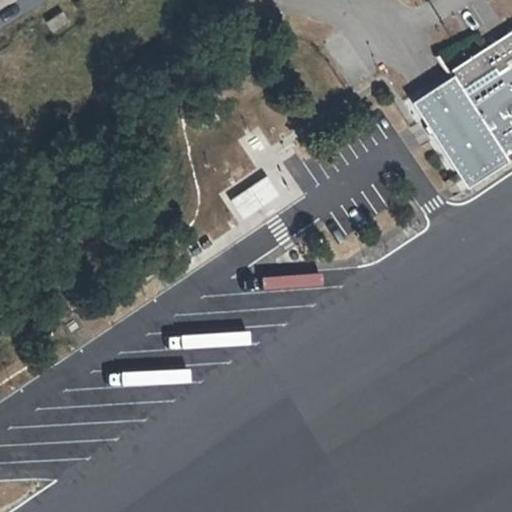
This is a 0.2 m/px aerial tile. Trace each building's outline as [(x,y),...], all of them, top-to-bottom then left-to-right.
[(447,97),(511,55),(511,21),(423,76),(430,87),(432,90),(401,109),(434,162),(465,143),(476,161),(486,155),(478,147),(447,97)] [(511,56),(447,97),(478,147),(511,125),(511,56)] [(397,108),(442,181),(476,161),(465,143),(434,162),(401,109),(432,90),(430,87),(397,108)] [(511,125),(478,147),(486,155),(511,138),(511,125)] [(273,191),(254,162),(223,184),(242,212),(273,191)] [(298,311),(297,296),(230,300),(232,328),(273,326),(273,312),(298,311)] [(236,349),(235,334),(166,338),(167,352),(236,349)] [(0,481),(44,480),(44,463),(74,461),(73,448),(9,451),(10,470),(0,470),(0,481)]
